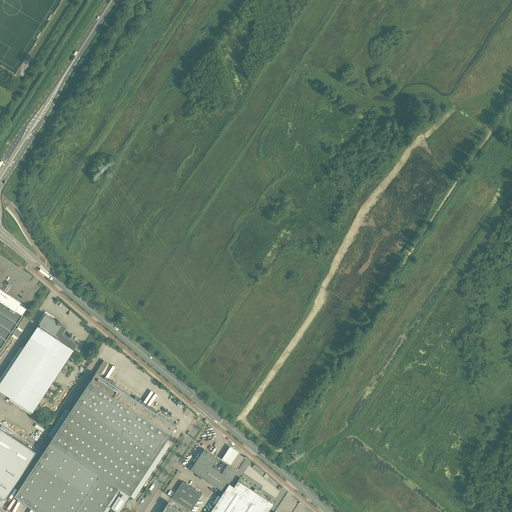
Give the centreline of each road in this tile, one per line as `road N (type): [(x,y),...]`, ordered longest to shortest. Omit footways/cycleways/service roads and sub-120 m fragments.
road 1 (track): [(269,463),(511,105)]
road 2 (tertiary): [(208,408),(0,232)]
road 3 (tertiary): [(328,511),(208,408)]
road 4 (primary): [(0,185),(67,70)]
road 5 (unclassified): [(137,511),(208,408)]
